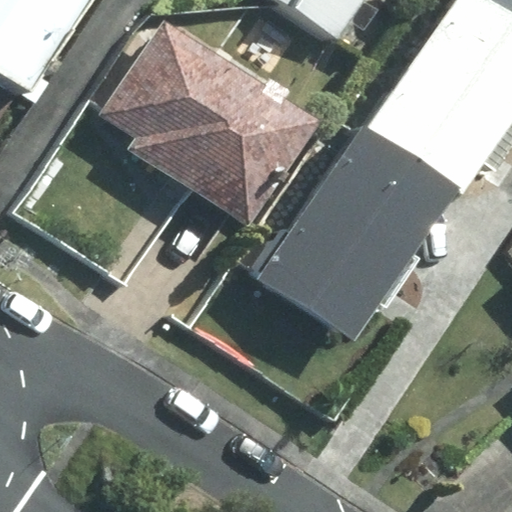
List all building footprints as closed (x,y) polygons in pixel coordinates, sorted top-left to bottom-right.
[(0,0),(0,86),(7,91),(67,0),(0,0)] [(200,0),(188,0),(176,20),(199,34),(215,9),(200,0)] [(263,0),(320,36),(342,0),(263,0)] [(428,0),(344,131),(427,184),(435,191),(456,158),(471,168),(502,119),(487,110),(511,72),(511,36),(456,0),(428,0)] [(511,0),(456,0),(511,36),(511,0)] [(113,145),(224,219),(292,120),(258,97),(263,88),(245,76),(239,85),(145,19),(83,112),(118,136),(113,145)] [(335,125),(236,277),(327,337),(427,184),(344,131),(335,125)]
